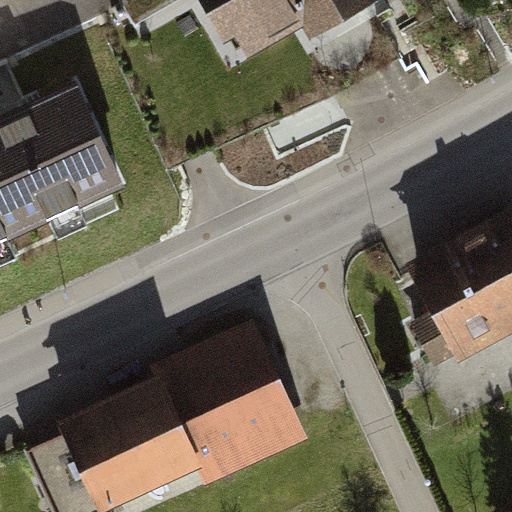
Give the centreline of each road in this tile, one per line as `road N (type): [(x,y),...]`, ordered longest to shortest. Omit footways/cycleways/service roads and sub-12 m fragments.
road 1 (tertiary): [(0,377),(296,237)]
road 2 (residential): [(296,237),(421,511)]
road 3 (tertiary): [(296,237),(511,123)]
